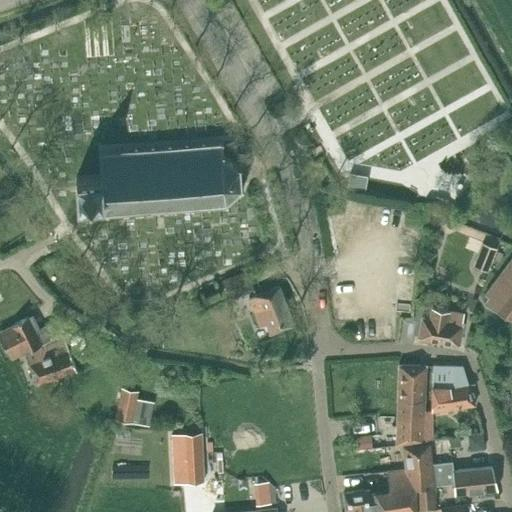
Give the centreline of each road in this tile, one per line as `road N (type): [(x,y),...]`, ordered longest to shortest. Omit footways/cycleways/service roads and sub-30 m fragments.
road 1 (unclassified): [(315,357),(298,207),(191,0)]
road 2 (residential): [(511,496),(467,359),(393,349),(315,357)]
road 3 (residential): [(0,264),(13,262),(57,306),(130,344)]
road 4 (residential): [(335,511),(315,357)]
